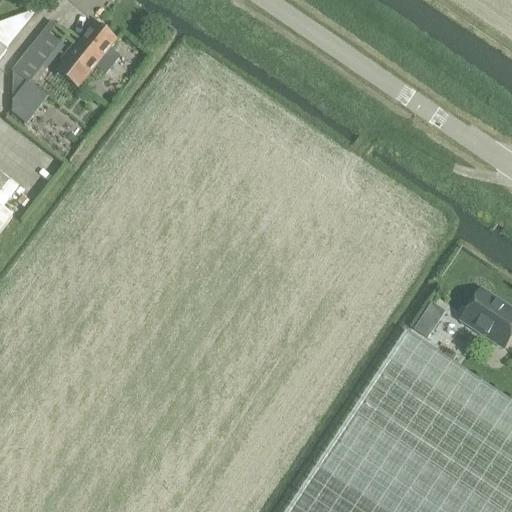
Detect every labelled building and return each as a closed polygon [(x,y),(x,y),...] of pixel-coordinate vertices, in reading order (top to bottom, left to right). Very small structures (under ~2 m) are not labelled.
[(50,26),(14,72),(29,84),(40,70),(46,73),(62,49),(47,36),(53,28),(50,26)] [(95,27),(71,58),(67,54),(63,59),(67,62),(57,75),(76,91),(87,78),(88,79),(95,70),(105,79),(119,60),(110,52),(116,44),(95,27)] [(29,84),(14,72),(13,74),(12,107),(29,84)] [(50,100),(29,84),(12,107),(12,116),(27,128),(50,100)] [(0,195),(9,184),(0,176),(0,195)] [(0,233),(11,219),(0,209),(0,233)] [(460,323),(504,352),(511,339),(511,314),(505,309),(503,311),(479,295),(460,323)] [(511,511),(511,405),(406,335),(288,511),(511,511)]
